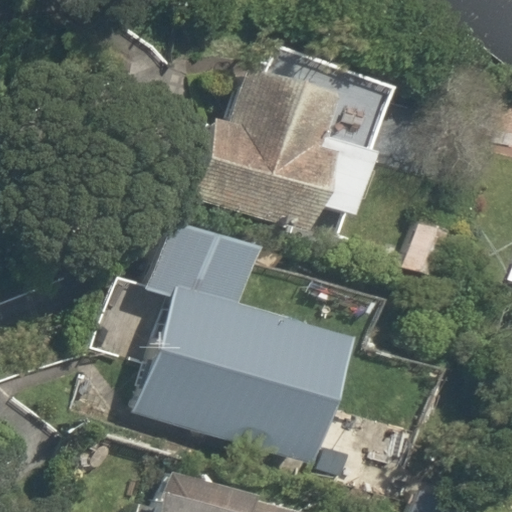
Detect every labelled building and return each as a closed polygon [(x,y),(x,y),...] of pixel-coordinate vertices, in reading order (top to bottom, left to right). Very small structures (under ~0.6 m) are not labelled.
[(511,0),(419,0),(511,73),(511,0)] [(181,62),(157,135),(182,143),(165,193),(287,232),(295,208),(333,220),(370,106),(324,91),(331,69),(232,36),(219,74),(181,62)] [(148,292),(116,416),(297,462),(329,338),(207,307),(227,229),(146,208),(126,287),(148,292)] [(511,253),(501,289),(511,292),(511,253)] [(277,511),(280,500),(154,470),(143,511),(277,511)]
